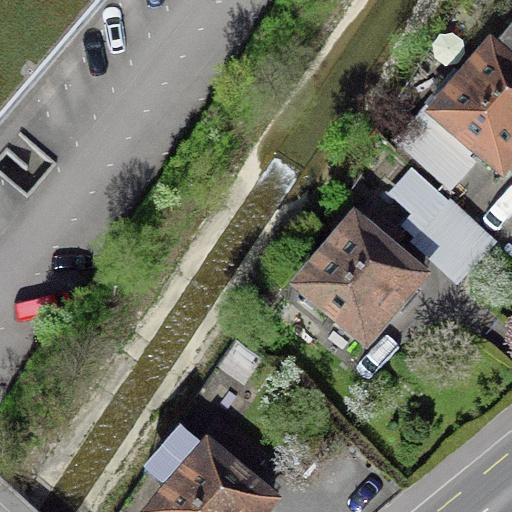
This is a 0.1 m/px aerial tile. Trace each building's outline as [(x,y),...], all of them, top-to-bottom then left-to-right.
[(0,0),(0,121),(104,0),(0,0)] [(511,36),(511,35),(489,60),(487,58),(432,122),(497,178),(511,159),(511,36)] [(439,190),(459,167),(414,126),(393,149),(439,190)] [(443,208),(415,237),(412,241),(456,282),(487,249),(443,208)] [(384,259),(397,244),(366,218),(353,233),(350,231),(296,295),(361,350),(415,286),(384,259)] [(260,464),(212,424),(157,491),(163,496),(167,499),(156,511),(263,511),(265,510),(239,488),(260,464)]
